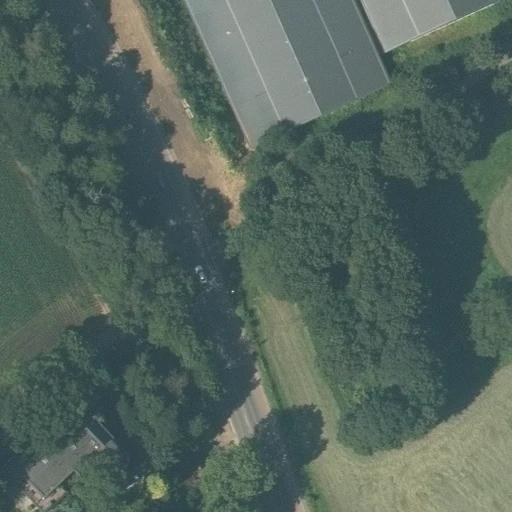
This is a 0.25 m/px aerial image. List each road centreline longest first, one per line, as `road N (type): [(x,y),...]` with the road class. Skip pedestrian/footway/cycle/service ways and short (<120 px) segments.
road 1 (residential): [(511,54),(193,271)]
road 2 (primary): [(54,0),(140,149),(193,271)]
road 3 (primary): [(193,271),(277,511)]
